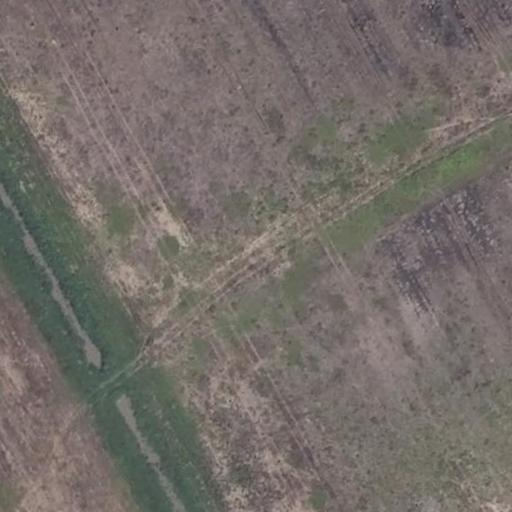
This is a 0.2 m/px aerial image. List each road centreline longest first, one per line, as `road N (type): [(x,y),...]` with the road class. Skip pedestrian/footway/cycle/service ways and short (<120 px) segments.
road 1 (track): [(511,107),(259,263),(174,323),(98,393),(67,358),(0,236)]
road 2 (track): [(98,393),(158,511)]
